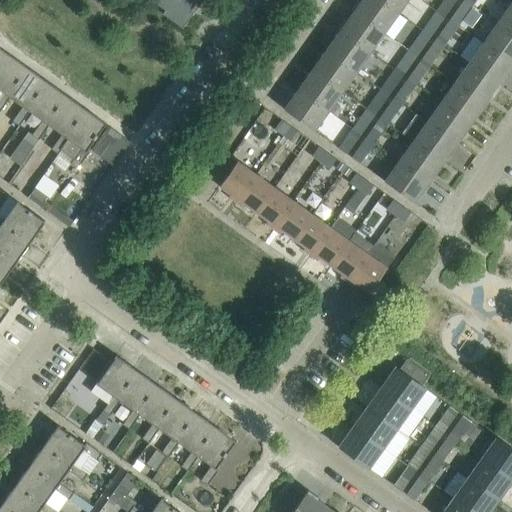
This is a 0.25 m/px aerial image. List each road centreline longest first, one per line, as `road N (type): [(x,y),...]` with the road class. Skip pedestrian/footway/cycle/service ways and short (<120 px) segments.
road 1 (residential): [(76,284),(73,254),(255,0)]
road 2 (residential): [(267,419),(76,284)]
road 3 (residential): [(0,393),(76,284)]
road 4 (residential): [(267,419),(341,314)]
